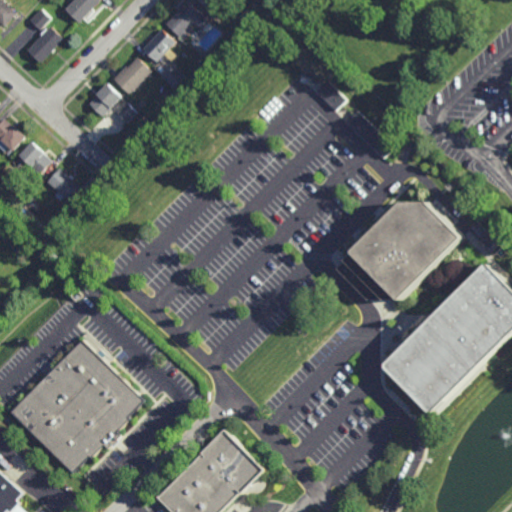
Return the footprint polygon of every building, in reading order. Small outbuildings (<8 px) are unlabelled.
[(7,27),(1,22),(0,24),(0,0),(5,0),(20,13),(7,27)] [(104,0),(82,22),(68,8),(76,0),(104,0)] [(197,0),(209,11),(205,15),(216,25),(209,32),(197,21),(192,26),(194,28),(188,35),(186,33),(182,37),(169,24),(191,1),(193,3),(195,0),(197,0)] [(219,0),(200,0),(211,9),(219,0)] [(43,30),(32,20),(43,8),(54,18),(43,30)] [(67,38),(57,48),(59,49),(55,53),(54,52),(43,63),(29,50),(44,35),(43,34),(49,27),(50,28),(54,25),(67,38)] [(160,61),(147,48),(166,29),(178,42),(160,61)] [(219,59),(215,55),(223,46),(228,51),(219,59)] [(155,70),(133,94),(116,79),(129,65),(131,67),(141,56),(155,70)] [(177,87),(164,75),(174,65),(187,77),(177,87)] [(349,100),(331,81),(319,92),(337,111),(349,100)] [(122,105),(119,102),(105,117),(92,104),(101,95),(100,94),(111,82),(125,97),(123,99),(126,101),(122,105)] [(130,123),(120,113),(130,103),(140,112),(130,123)] [(395,148),(360,111),(348,122),(383,159),(395,148)] [(16,126),(17,125),(30,137),(16,151),(15,150),(10,156),(0,146),(0,126),(8,118),(16,126)] [(43,175),(33,166),(34,166),(22,155),(35,141),(48,153),(47,153),(56,161),(43,175)] [(72,176),(73,175),(76,178),(75,179),(82,186),(70,199),(67,197),(63,201),(57,196),(61,191),(59,190),(58,191),(56,190),(57,188),(51,182),(62,168),(72,176)] [(26,201),(16,192),(27,181),(36,189),(26,201)] [(39,211),(38,210),(36,211),(34,209),(30,213),(24,208),(34,197),(42,204),(41,206),(43,207),(39,211)] [(475,239),(410,302),(375,301),(344,269),(411,203),(440,203),(475,239)] [(511,286),(511,344),(503,353),(438,418),(391,370),(389,363),(489,263),(511,286)] [(142,390),(148,395),(145,398),(150,403),(123,429),(126,433),(113,446),(110,443),(94,457),(93,456),(76,472),(16,410),(28,397),(30,400),(50,380),(45,375),(54,366),(59,371),(90,341),(104,356),(106,354),(113,361),(111,364),(139,393),(142,390)] [(246,493),(245,491),(224,511),(176,511),(161,497),(206,451),(205,451),(229,426),(271,467),(246,493)] [(22,497),(26,500),(24,502),(35,511),(13,511),(11,510),(9,511),(0,511),(0,463),(3,466),(19,448),(33,462),(17,479),(29,490),(22,497)]
